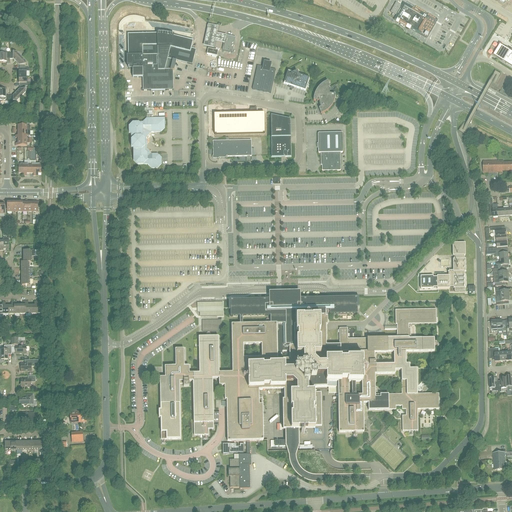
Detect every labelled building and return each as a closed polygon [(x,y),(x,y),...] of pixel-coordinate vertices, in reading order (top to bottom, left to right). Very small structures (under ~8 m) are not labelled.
[(395,19),(418,32),(419,31),(420,31),(426,20),(425,20),(426,18),(421,15),(422,14),(416,11),(415,12),(404,5),(395,19)] [(217,27),(208,25),(204,46),(213,48),(215,40),(224,42),(225,36),(216,34),(217,27)] [(133,78),(142,77),(143,91),(173,90),(173,69),(171,70),(171,65),(173,60),(192,64),(196,49),(191,48),(193,41),(168,35),(162,34),(127,34),(128,69),(133,69),(133,78)] [(225,36),(224,42),(222,50),(232,53),(235,38),(225,36)] [(496,51),(493,55),(506,63),(511,67),(511,51),(509,50),(510,49),(506,47),(506,48),(503,46),(500,44),(498,47),(497,49),(496,51)] [(1,62),(6,62),(6,59),(10,59),(10,53),(7,53),(7,52),(1,52),(1,54),(1,62)] [(13,59),(16,62),(21,57),(16,52),(13,52),(13,53),(10,53),(10,59),(13,59)] [(19,65),(19,68),(25,68),(25,65),(25,61),(21,57),(16,62),(19,65)] [(263,67),(257,66),(252,89),(271,93),(276,70),(270,69),(270,65),(269,63),(266,63),(264,64),(263,67)] [(28,71),(28,68),(25,68),(19,68),(19,71),(18,71),(18,77),(27,77),(27,71),(28,71)] [(293,73),(288,71),(283,84),(289,85),(288,87),(290,88),(295,73),(293,73)] [(295,73),(290,88),(293,89),(294,87),(305,91),(309,78),(298,74),(296,71),(293,73),(295,73)] [(19,83),(19,86),(25,86),(35,86),(35,83),(27,83),(27,77),(18,77),(18,83),(19,83)] [(330,87),(328,81),(326,82),(325,82),(324,83),(323,84),(322,84),(321,85),(320,86),(319,87),(318,88),(317,89),(317,90),(316,91),(315,92),(315,93),(314,95),(314,96),(314,97),(313,98),(313,100),(313,101),(314,102),(314,103),(314,105),(314,106),(314,107),(315,108),(315,110),(316,111),(319,109),(321,114),(322,114),(323,113),(324,112),(325,112),(326,111),(327,110),(328,109),(329,109),(330,108),(331,107),(332,105),(332,104),(333,103),(333,102),(334,101),(334,100),(335,98),(335,97),(335,96),(335,94),(329,94),(329,93),(329,92),(329,91),(329,90),(329,89),(328,88),(330,87)] [(19,89),(16,92),(21,97),(26,93),(26,89),(25,89),(25,86),(19,86),(19,89)] [(6,101),(9,101),(9,95),(6,95),(6,90),(0,89),(0,99),(6,100),(6,101)] [(9,95),(9,101),(9,105),(13,105),(13,102),(16,102),(21,97),(16,92),(13,95),(9,95)] [(264,113),(214,114),(214,135),(265,134),(264,113)] [(271,157),(281,157),(281,155),(283,155),(285,157),(287,157),(291,157),(290,120),(289,119),(289,117),(284,117),(284,118),(271,115),(271,157)] [(161,132),(165,128),(165,117),(146,118),(142,122),(132,122),(128,126),(129,132),(133,136),(133,138),(131,140),(131,146),(135,150),(135,152),(133,154),(133,160),(137,164),(147,164),(151,168),(157,168),(161,164),(161,158),(157,154),(151,154),(145,148),(147,146),(147,139),(145,138),(151,132),(161,132)] [(323,171),(340,171),(341,170),(340,153),(342,153),(343,152),(343,133),(342,133),(318,133),(318,134),(318,152),(319,153),(320,153),(321,162),(322,162),(322,170),(323,171)] [(219,159),(219,158),(226,158),(227,158),(227,157),(251,156),(251,140),(213,141),(213,156),(213,158),(216,158),(216,159),(219,159)] [(499,165),(499,161),(483,162),(484,172),(499,172),(499,169),(499,165)] [(499,169),(499,172),(502,172),(502,171),(511,170),(511,161),(503,162),(503,161),(499,161),(499,165),(499,169)] [(492,204),(489,204),(489,211),(492,211),(493,217),(498,217),(497,205),(492,205),(492,204)] [(499,227),(495,228),(491,228),(491,231),(496,231),(496,237),(507,236),(506,231),(499,231),(499,227)] [(507,242),(496,243),(497,248),(486,249),(486,252),(501,251),(501,248),(508,247),(507,242)] [(447,272),(447,276),(437,276),(437,288),(449,288),(449,287),(453,287),(453,288),(454,288),(454,292),(465,291),(465,288),(466,288),(465,275),(464,275),(464,272),(465,272),(465,259),(464,259),(464,255),(465,255),(465,243),(452,243),(452,256),(453,256),(453,259),(452,259),(453,271),(449,271),(449,272),(447,272)] [(500,260),(508,259),(508,253),(501,254),(501,251),(486,252),(486,255),(495,254),(495,257),(500,257),(500,260)] [(508,259),(500,260),(500,263),(496,263),(496,266),(494,266),(495,269),(500,269),(502,269),(502,266),(509,265),(508,259)] [(500,269),(495,269),(494,269),(494,272),(499,272),(499,277),(508,277),(507,271),(501,272),(500,269)] [(499,281),(495,281),(495,286),(502,286),(501,283),(508,282),(508,277),(499,277),(499,281)] [(430,296),(435,291),(420,278),(406,292),(411,297),(415,293),(418,295),(421,292),(424,296),(427,293),(430,296)] [(496,291),(496,297),(509,296),(509,290),(502,291),(502,288),(495,288),(496,291)] [(251,457),(251,454),(250,454),(250,441),(263,441),(262,398),(259,398),(259,390),(284,390),(284,400),(282,400),(283,430),(315,429),(315,426),(322,426),(321,392),(314,392),(314,388),(338,387),(339,433),(364,432),(363,403),(368,403),(368,410),(396,410),(396,406),(402,406),(402,410),(405,410),(406,416),(402,416),(402,431),(418,431),(417,409),(439,409),(439,393),(417,394),(417,369),(409,369),(409,364),(406,364),(405,352),(434,352),(434,338),(411,339),(410,329),(409,329),(409,324),(436,324),(436,309),(395,310),(395,325),(397,325),(397,338),(348,339),(348,337),(345,337),(345,335),(342,335),(342,337),(339,337),(339,345),(326,345),(326,325),(328,325),(327,316),(326,316),(325,311),(329,311),(329,315),(357,314),(357,307),(359,307),(359,297),(298,298),(298,299),(282,299),(282,294),(276,294),(276,300),(270,300),(270,299),(228,300),(228,310),(230,310),(230,317),(240,316),(240,324),(231,324),(232,372),(219,373),(218,336),(198,337),(199,373),(189,373),(189,366),(184,366),(184,349),(175,349),(175,366),(165,366),(165,377),(160,377),(160,410),(158,410),(159,418),(160,418),(161,440),(181,439),(180,382),(183,382),(183,387),(189,387),(189,382),(193,381),(194,435),(208,435),(208,429),(213,429),(212,379),(219,379),(219,386),(224,386),(225,400),(226,400),(227,441),(246,441),(247,454),(239,455),(239,460),(229,460),(230,469),(228,469),(228,477),(230,477),(230,488),(240,488),(240,489),(250,489),(250,485),(250,482),(250,479),(249,476),(249,472),(249,469),(249,466),(251,466),(251,463),(251,460),(251,457)] [(497,305),(503,305),(503,302),(510,301),(509,296),(496,297),(497,305)] [(202,320),(202,332),(222,331),(221,320),(202,320)] [(498,331),(497,321),(496,321),(496,320),(492,320),(492,321),(491,321),(492,328),(489,328),(489,334),(492,334),(492,332),(498,331)] [(502,320),(497,321),(498,331),(503,331),(503,333),(506,333),(506,327),(503,327),(502,320)] [(11,352),(11,346),(4,346),(4,350),(1,350),(1,360),(8,360),(8,352),(11,352)] [(488,351),(491,351),(492,358),(492,354),(495,354),(495,362),(501,362),(500,353),(500,349),(499,349),(499,348),(494,348),(494,349),(488,349),(488,351)] [(38,367),(38,360),(28,360),(28,363),(20,364),(21,372),(32,372),(31,367),(38,367)] [(35,382),(35,376),(28,376),(28,379),(21,380),(21,387),(31,387),(31,382),(35,382)] [(498,384),(498,391),(498,392),(504,392),(504,389),(507,389),(507,387),(506,377),(506,378),(500,378),(501,386),(498,386),(498,384)] [(498,391),(498,384),(495,384),(494,378),(489,378),(490,389),(492,388),(493,391),(498,391)] [(30,404),(33,404),(33,394),(25,394),(25,398),(19,399),(20,405),(24,405),(25,407),(27,405),(30,405),(30,404)] [(70,408),(71,412),(70,412),(70,423),(76,422),(76,423),(79,422),(78,413),(79,413),(78,411),(78,408),(70,408)] [(78,413),(79,422),(86,422),(86,411),(78,411),(79,413),(78,413)] [(18,413),(18,416),(18,419),(16,419),(16,425),(22,425),(22,422),(34,422),(34,413),(18,413)] [(71,438),(72,443),(83,442),(82,432),(79,432),(79,437),(71,438)] [(45,441),(39,442),(39,450),(39,452),(45,452),(45,458),(48,458),(48,450),(45,450),(45,441)] [(511,452),(505,453),(493,453),(494,470),(506,470),(505,455),(507,455),(507,459),(511,458),(511,452)]
